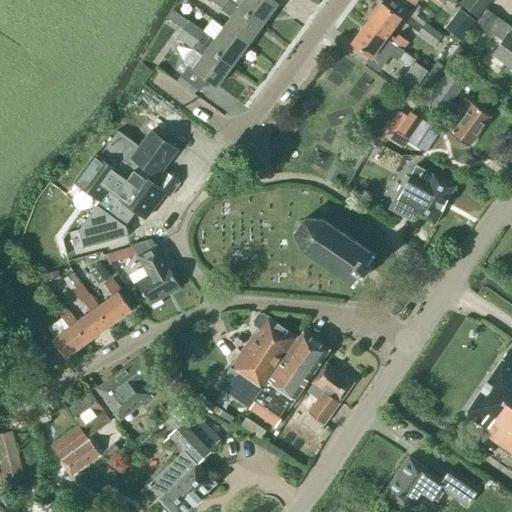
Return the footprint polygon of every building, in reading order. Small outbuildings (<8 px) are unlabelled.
[(248,45),(262,26),(227,0),(211,0),(232,15),(223,27),(248,45)] [(227,0),(262,26),(277,5),(270,0),(243,0),(227,0)] [(492,0),(491,0),(462,0),(459,4),(478,18),(492,0)] [(366,23),(402,50),(407,43),(397,36),(395,39),(389,35),(400,19),(381,4),(366,23)] [(511,35),(509,33),(511,29),(487,11),(475,27),(490,38),(493,35),(502,41),(493,55),(511,69),(511,35)] [(462,12),(447,31),(451,34),(460,41),(461,41),(475,23),(476,22),(462,12)] [(183,30),(198,41),(204,34),(189,23),(183,30)] [(396,58),(402,50),(366,23),(352,44),(371,58),(383,43),(389,47),(386,51),(396,58)] [(434,46),(442,36),(426,23),(418,33),(434,46)] [(232,66),(248,45),(223,27),(208,48),(232,66)] [(208,48),(198,41),(183,30),(177,38),(202,56),(192,69),(207,80),(217,87),(232,66),(208,48)] [(428,72),(414,63),(397,87),(410,97),(428,72)] [(188,66),(180,77),(199,91),(207,80),(192,69),(188,66)] [(458,107),(451,101),(444,97),(435,110),(449,120),(444,127),(469,146),(490,117),(465,99),(458,107)] [(421,120),(410,112),(407,117),(396,134),(407,141),(421,120)] [(135,152),(129,147),(131,143),(117,132),(97,160),(93,157),(73,183),(99,200),(77,231),(83,249),(128,236),(125,227),(136,212),(146,219),(164,194),(169,197),(179,183),(162,170),(176,152),(149,133),(135,152)] [(333,183),(340,168),(333,165),(326,179),(333,183)] [(344,165),(337,180),(347,186),(355,171),(344,165)] [(434,225),(455,187),(416,166),(397,200),(414,209),(412,213),(434,225)] [(39,233),(46,223),(36,216),(29,226),(39,233)] [(362,277),(369,267),(368,266),(375,255),(323,221),(305,218),(294,234),(303,251),(354,286),(360,276),(362,277)] [(149,306),(180,288),(151,239),(135,246),(140,254),(137,256),(148,275),(136,283),(149,306)] [(109,275),(101,263),(90,270),(99,282),(109,275)] [(80,282),(73,273),(72,273),(66,277),(63,280),(71,290),(74,287),(80,282)] [(96,308),(109,326),(131,310),(118,292),(121,290),(113,280),(105,285),(113,296),(98,307),(96,308)] [(96,308),(98,307),(83,286),(76,291),(92,311),(76,323),(76,322),(73,325),(87,342),(109,326),(96,308)] [(73,325),(76,322),(61,301),(53,306),(69,328),(51,341),(65,358),(87,342),(73,325)] [(267,318),(263,314),(258,315),(254,321),(254,326),(259,329),(256,333),(254,332),(217,387),(247,408),(297,338),(268,317),(267,318)] [(37,352),(48,343),(28,316),(17,324),(37,352)] [(295,400),(329,350),(303,332),(250,410),(276,428),(282,419),(280,418),(293,398),(295,400)] [(511,354),(508,351),(465,414),(487,430),(484,435),(511,454),(511,354)] [(116,414),(142,395),(136,387),(155,373),(142,356),(97,389),(109,406),(116,414)] [(167,385),(181,383),(178,362),(164,364),(167,385)] [(324,425),(353,384),(325,364),(312,384),(313,385),(307,393),(317,400),(307,413),(324,425)] [(89,436),(110,421),(102,411),(103,411),(90,394),(69,409),(82,426),(89,436)] [(181,403),(169,414),(180,426),(192,415),(181,403)] [(201,498),(200,498),(215,483),(204,472),(207,469),(199,460),(208,452),(208,451),(220,440),(194,413),(192,415),(180,426),(169,436),(170,436),(163,442),(177,457),(141,491),(152,504),(158,498),(171,511),(184,511),(193,505),(201,498)] [(71,476),(100,455),(78,426),(50,447),(71,476)] [(0,462),(6,484),(24,480),(12,432),(0,434),(0,462)] [(25,468),(41,464),(34,433),(18,436),(25,468)] [(119,450),(114,443),(103,451),(109,459),(119,450)] [(444,482),(433,474),(408,457),(383,493),(408,511),(418,496),(429,503),(440,487),(460,501),(472,484),(451,471),(444,482)]
